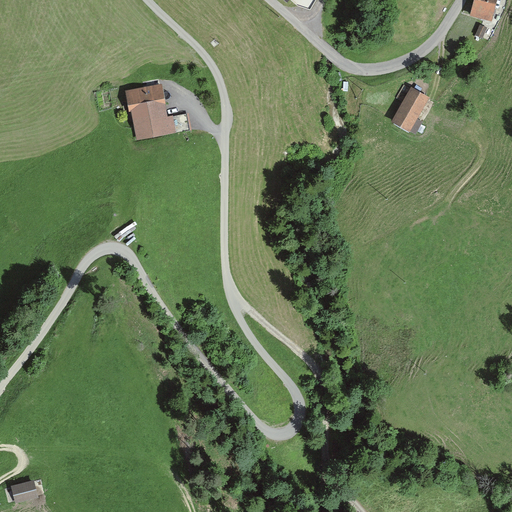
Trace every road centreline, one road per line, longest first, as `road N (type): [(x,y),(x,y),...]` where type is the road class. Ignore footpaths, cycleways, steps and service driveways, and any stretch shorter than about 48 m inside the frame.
road 1 (track): [(147,0),(194,43),(220,82),(230,296),(252,340),(294,390),(299,418),(280,435),(259,425),(179,331),(135,263),(113,248),(89,258),(0,387)]
road 2 (track): [(360,511),(328,462),(322,377),(295,345),(230,296)]
road 3 (unclassified): [(462,0),(429,48),(369,71),(329,52),(270,0)]
road 4 (track): [(193,511),(176,476),(147,458),(119,451),(20,454)]
